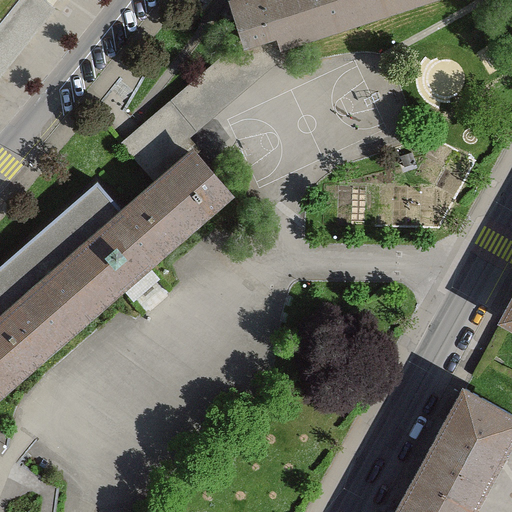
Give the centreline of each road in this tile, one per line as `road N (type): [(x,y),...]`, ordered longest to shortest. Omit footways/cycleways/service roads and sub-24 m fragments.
road 1 (secondary): [(511,221),(352,511)]
road 2 (residential): [(120,0),(0,161)]
